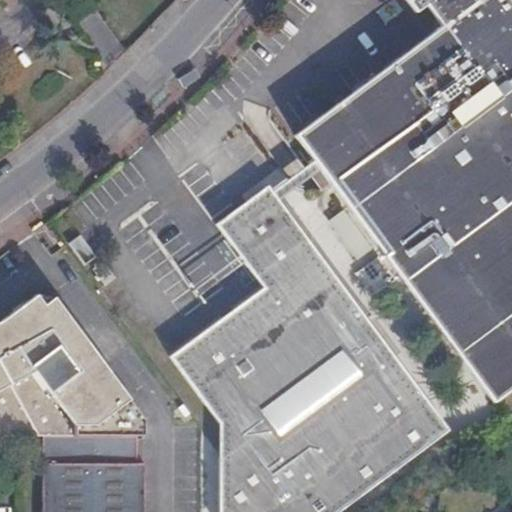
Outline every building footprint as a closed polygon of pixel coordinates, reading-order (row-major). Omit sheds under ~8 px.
[(100,7),(95,0),(85,0),(74,8),(81,19),(100,7)] [(479,0),(405,0),(421,21),(431,14),(446,35),(297,143),(316,168),(317,169),(323,177),(494,411),(511,397),(511,6),(507,0),(494,0),(485,7),(479,0)] [(316,168),(274,197),(281,207),(323,177),(317,169),(316,168)] [(281,207),(270,192),(218,229),(265,293),(171,362),(219,430),(218,511),(352,511),(450,440),(281,207)] [(341,212),(329,217),(339,246),(352,241),(341,212)] [(0,440),(41,442),(41,511),(143,511),(144,469),(136,468),(136,441),(144,441),(144,421),(55,299),(36,296),(0,316),(0,440)]
